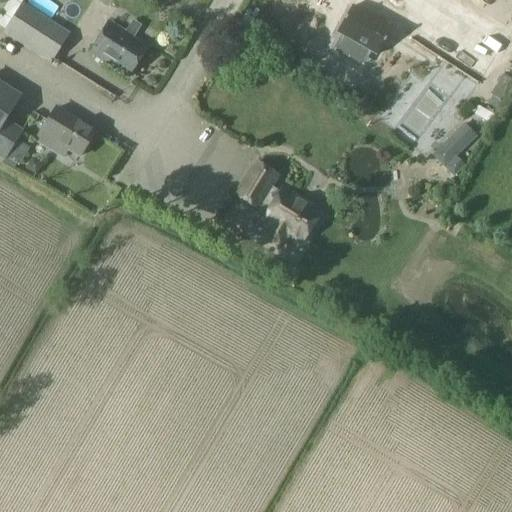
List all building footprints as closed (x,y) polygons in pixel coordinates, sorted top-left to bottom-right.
[(12,18),(2,34),(50,64),(52,61),(69,34),(22,4),(12,18)] [(344,7),(318,49),(386,90),(412,48),(344,7)] [(134,38),(141,25),(133,20),(125,32),(108,21),(87,53),(128,78),(148,47),(134,38)] [(451,96),(463,77),(443,64),(431,84),(451,96)] [(5,121),(19,99),(0,86),(0,157),(3,159),(5,155),(17,163),(27,146),(16,139),(21,131),(5,121)] [(78,157),(93,133),(56,108),(36,141),(62,157),(66,150),(78,157)] [(433,153),(445,165),(476,135),(464,123),(433,153)] [(279,193),(269,187),(276,177),(254,163),(234,195),(256,209),(257,207),(267,213),(262,221),(269,225),(261,237),(279,248),(286,236),(299,244),(319,213),(281,190),(279,193)]
